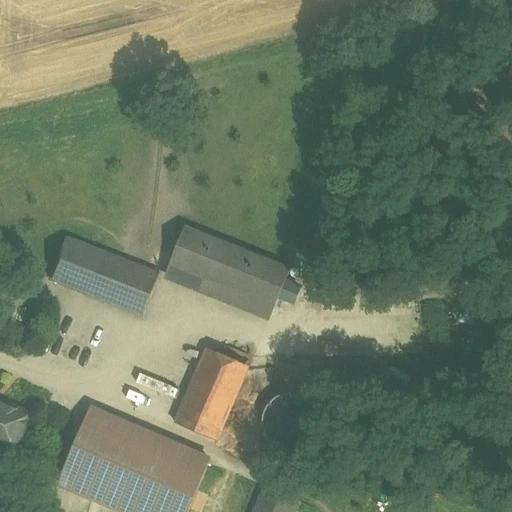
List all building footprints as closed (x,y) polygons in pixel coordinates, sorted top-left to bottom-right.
[(291,271),(185,228),(171,265),(276,307),(291,271)] [(160,275),(67,238),(51,279),(144,316),(160,275)] [(249,368),(208,351),(177,424),(217,441),(249,368)] [(291,394),(286,394),(282,396),(278,397),(275,400),(272,402),(270,404),(267,408),(265,412),(264,415),(263,419),(263,424),(264,429),(265,432),(266,436),(268,439),(271,443),(275,446),(278,448),(281,449),(285,451),(290,451),(294,452),(298,451),(302,450),(307,448),(309,446),(311,444),(314,441),(317,437),(318,434),(320,431),(320,428),(321,425),(321,422),(320,417),(319,414),(318,411),(317,408),(315,406),(312,402),(309,399),(306,398),(303,396),(298,394),(291,394)] [(28,416),(0,403),(0,448),(12,453),(28,416)] [(189,511),(211,461),(91,410),(83,429),(73,451),(60,483),(126,511),(189,511)] [(83,429),(62,420),(52,442),(73,451),(83,429)] [(266,487),(255,511),(296,511),(301,502),(266,487)]
